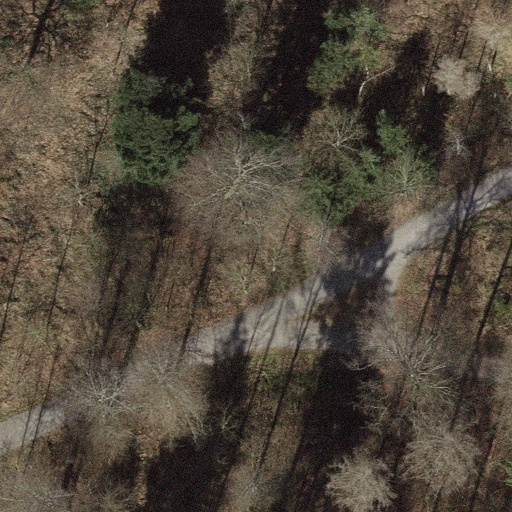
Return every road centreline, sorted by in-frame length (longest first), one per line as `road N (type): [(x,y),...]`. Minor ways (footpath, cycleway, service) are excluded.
road 1 (track): [(511,190),(273,325),(0,445)]
road 2 (track): [(273,325),(511,369)]
